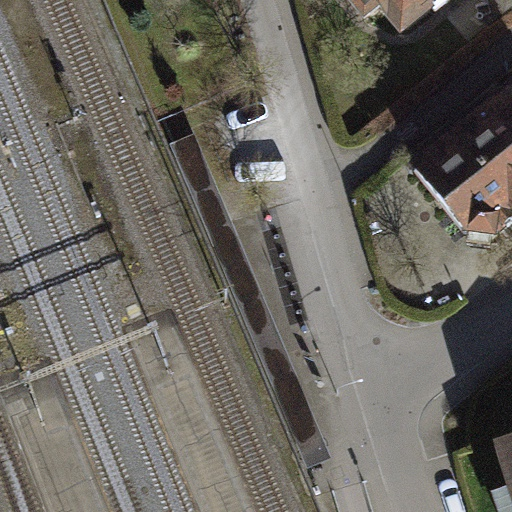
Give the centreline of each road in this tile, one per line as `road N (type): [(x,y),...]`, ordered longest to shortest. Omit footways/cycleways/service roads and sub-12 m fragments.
road 1 (residential): [(323,200),(511,44)]
road 2 (residential): [(323,200),(259,0)]
road 3 (residential): [(389,397),(323,200)]
road 4 (residential): [(511,302),(389,397)]
road 5 (residential): [(428,511),(389,397)]
